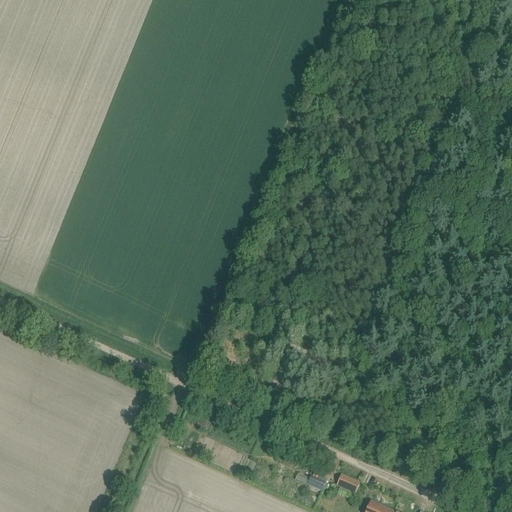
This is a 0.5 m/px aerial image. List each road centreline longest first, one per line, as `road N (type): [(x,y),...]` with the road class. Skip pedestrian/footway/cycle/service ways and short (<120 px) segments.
road 1 (track): [(330,447),(0,301)]
road 2 (unclassified): [(470,511),(330,447)]
